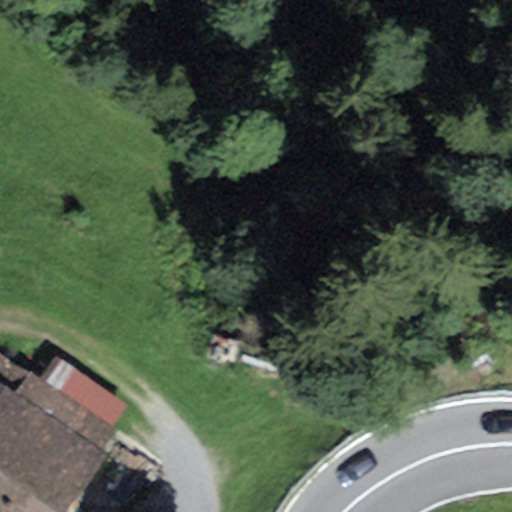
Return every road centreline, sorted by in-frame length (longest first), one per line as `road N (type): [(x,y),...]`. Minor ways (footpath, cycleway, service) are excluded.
road 1 (track): [(204,511),(204,493),(164,394),(67,328),(0,322)]
road 2 (secondary): [(511,448),(447,445),(348,511)]
